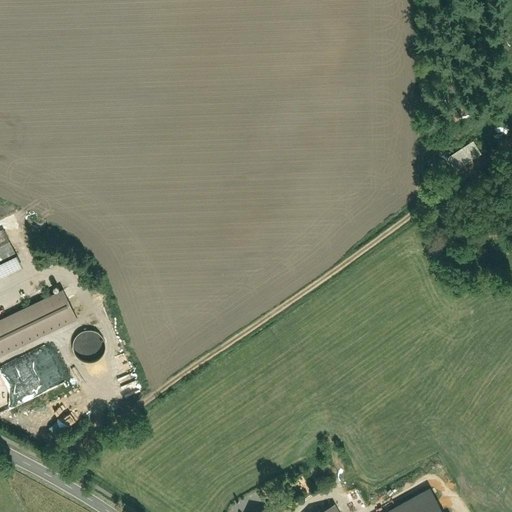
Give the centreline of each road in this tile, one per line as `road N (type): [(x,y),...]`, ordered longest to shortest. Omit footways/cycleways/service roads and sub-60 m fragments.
road 1 (track): [(426,206),(46,475)]
road 2 (track): [(418,0),(426,206)]
road 3 (tertiary): [(106,511),(0,450)]
